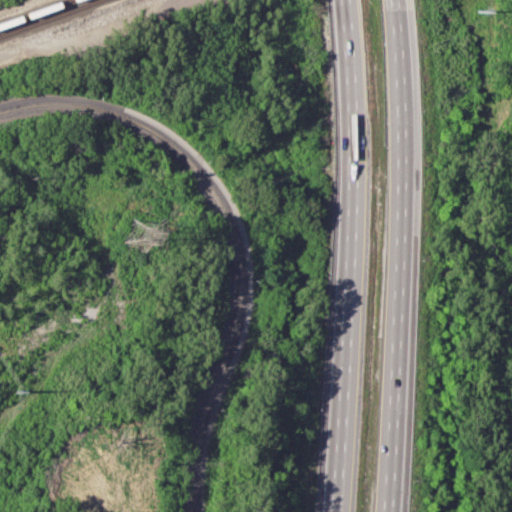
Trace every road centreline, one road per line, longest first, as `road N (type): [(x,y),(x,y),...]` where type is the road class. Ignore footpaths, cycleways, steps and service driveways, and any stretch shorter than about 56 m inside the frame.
road 1 (residential): [(193,511),(201,449),(242,307),(243,274),(226,211),(204,174),(141,124),(49,105),(0,113)]
road 2 (motorway): [(385,511),(399,165),(390,0)]
road 3 (motorway): [(340,0),(348,221),(336,511)]
